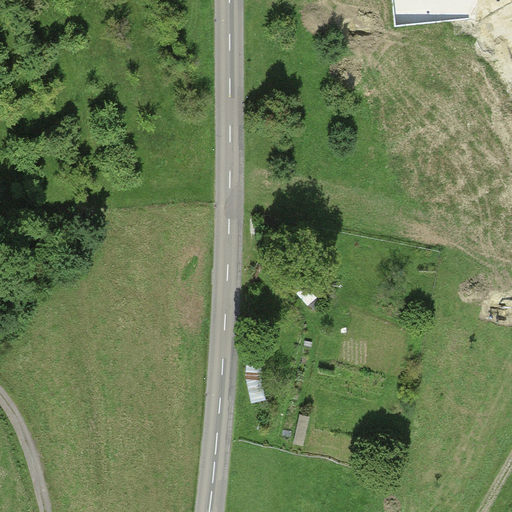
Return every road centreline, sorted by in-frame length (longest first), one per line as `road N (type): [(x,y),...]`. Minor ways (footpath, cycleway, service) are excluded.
road 1 (tertiary): [(210,511),(227,260),(229,0)]
road 2 (track): [(50,511),(33,449),(0,393)]
